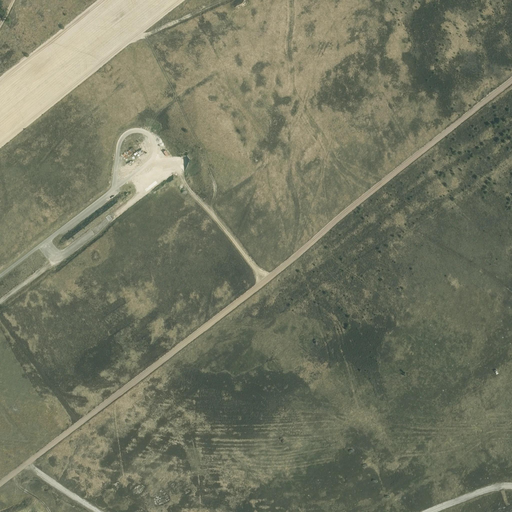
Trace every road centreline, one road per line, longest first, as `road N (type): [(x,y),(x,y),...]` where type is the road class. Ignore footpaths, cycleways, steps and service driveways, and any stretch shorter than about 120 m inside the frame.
road 1 (track): [(511,80),(0,483)]
road 2 (track): [(142,188),(175,165),(265,280)]
